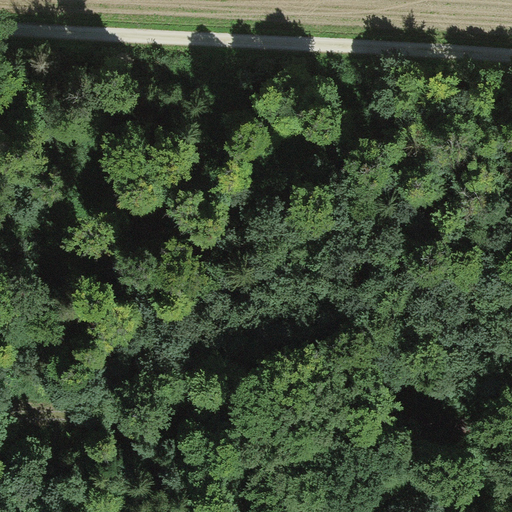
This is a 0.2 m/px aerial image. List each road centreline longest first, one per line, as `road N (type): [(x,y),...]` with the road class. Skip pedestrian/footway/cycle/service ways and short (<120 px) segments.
road 1 (track): [(0,24),(511,53)]
road 2 (track): [(511,420),(0,417)]
